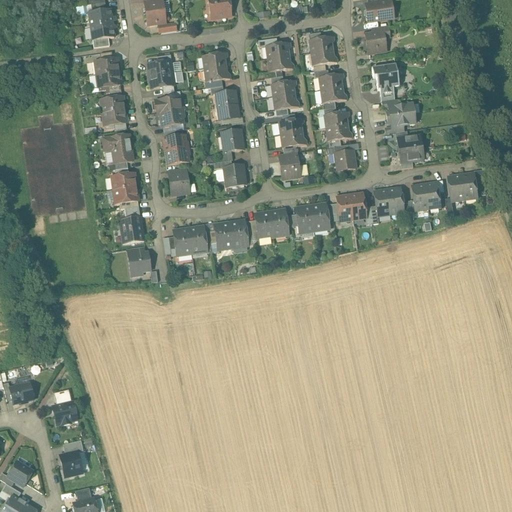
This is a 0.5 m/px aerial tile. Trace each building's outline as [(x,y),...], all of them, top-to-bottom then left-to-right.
[(161,0),(158,0),(156,0),(157,6),(145,8),(147,26),(165,23),(165,22),(166,20),(166,16),(164,15),(161,0)] [(224,0),(221,0),(208,2),(211,21),(231,18),(230,13),(232,11),(231,7),(229,5),(228,0),(224,0)] [(367,6),(365,6),(367,25),(390,21),(389,13),(392,13),(390,3),(385,3),(367,6)] [(105,4),(91,6),(92,13),(106,11),(105,4)] [(92,13),(89,14),(90,28),(112,25),(110,11),(106,11),(92,13)] [(112,25),(90,28),(92,42),(108,40),(114,39),(112,25)] [(175,25),(158,28),(159,34),(176,32),(175,25)] [(388,28),(376,30),(377,36),(383,35),(384,41),(390,40),(388,28)] [(377,36),(365,37),(368,55),(386,53),(384,41),(383,35),(377,36)] [(309,42),(310,55),(332,52),(331,46),(333,42),(333,38),(321,40),(309,42)] [(108,40),(92,42),(93,50),(109,47),(108,40)] [(276,40),(258,43),(259,49),(265,48),(277,46),(276,40)] [(277,46),(265,48),(267,61),(288,58),(287,52),(290,49),(289,45),(277,46)] [(332,52),(310,55),(312,68),(325,66),(337,64),(336,60),(332,58),(332,52)] [(111,53),(99,55),(101,62),(112,60),(111,53)] [(226,54),(202,58),(204,71),(225,68),(224,62),(227,59),(226,54)] [(288,58),(267,61),(269,74),(281,72),(293,71),(293,67),(289,64),(288,58)] [(101,62),(94,63),(94,64),(96,64),(98,76),(119,73),(118,73),(117,68),(118,67),(117,60),(112,60),(101,62)] [(157,65),(148,66),(149,71),(151,73),(151,78),(174,75),(174,74),(173,67),(169,65),(169,63),(157,65)] [(181,63),(175,64),(176,83),(183,83),(181,63)] [(395,66),(371,69),(373,80),(375,79),(377,92),(379,92),(393,90),(398,89),(397,82),(399,81),(401,79),(401,77),(400,74),(398,73),(396,73),(395,66)] [(225,68),(204,71),(206,84),(230,81),(229,76),(226,74),(225,68)] [(269,74),(264,75),(264,81),(282,78),(281,72),(269,74)] [(98,76),(99,89),(98,89),(98,90),(108,88),(120,87),(121,86),(120,79),(119,79),(118,74),(119,73),(98,76)] [(174,75),(151,78),(151,79),(152,83),(151,85),(152,91),(162,89),(172,88),(172,87),(172,86),(175,82),(174,75)] [(326,78),(318,79),(320,92),(341,89),(340,84),(343,80),(342,76),(326,78)] [(271,86),(272,99),(293,96),(293,90),(295,87),(295,83),(283,84),(271,86)] [(222,88),(210,90),(211,96),(215,96),(215,95),(223,94),(222,88)] [(341,89),(320,92),(322,105),(334,104),(346,102),(346,98),(342,95),(341,89)] [(393,90),(379,92),(381,104),(394,102),(393,90)] [(239,120),(235,93),(223,94),(215,95),(215,96),(217,109),(218,109),(220,122),(239,120)] [(293,96),(272,99),(274,112),(275,112),(287,111),(299,109),(298,105),(294,102),(293,96)] [(110,100),(101,101),(103,115),(124,112),(124,111),(123,106),(122,98),(110,100)] [(168,101),(154,103),(156,116),(160,116),(182,112),(180,99),(168,101)] [(394,102),(381,104),(382,110),(388,110),(400,108),(399,106),(399,102),(394,102)] [(406,105),(399,106),(400,108),(388,110),(389,114),(386,114),(386,120),(413,116),(412,106),(407,107),(406,105)] [(124,112),(103,115),(105,128),(125,125),(126,125),(125,117),(125,118),(124,112)] [(182,112),(160,116),(161,121),(160,121),(161,129),(183,126),(182,120),(184,119),(183,112),(182,112)] [(324,117),(323,117),(325,130),(346,127),(346,122),(348,118),(348,114),(336,116),(324,117)] [(413,116),(386,120),(387,125),(390,125),(391,129),(396,128),(403,127),(414,126),(413,116)] [(302,120),(278,124),(280,137),(301,134),(300,128),(303,124),(302,120)] [(346,127),(325,130),(327,144),(340,142),(352,140),(351,136),(347,133),(346,127)] [(240,132),(222,134),(223,146),(222,146),(223,154),(231,153),(243,151),(240,132)] [(301,134),(280,137),(282,150),(294,148),(306,147),(305,143),(302,140),(301,134)] [(128,137),(102,141),(104,153),(113,152),(115,166),(126,164),(132,163),(128,137)] [(407,139),(396,141),(398,153),(422,149),(420,137),(407,139)] [(184,138),(163,141),(164,149),(165,149),(166,154),(188,151),(187,144),(185,143),(184,138)] [(422,149),(398,153),(400,165),(411,164),(423,162),(422,149)] [(188,151),(166,154),(166,160),(167,167),(188,164),(188,159),(189,157),(188,151)] [(348,153),(335,155),(337,173),(355,171),(352,152),(348,153)] [(223,154),(218,155),(220,164),(230,162),(232,162),(231,153),(223,154)] [(289,161),(279,163),(282,180),(299,178),(297,160),(289,161)] [(220,164),(213,165),(213,171),(224,170),(224,169),(231,168),(230,162),(220,164)] [(231,168),(224,169),(224,170),(226,181),(225,181),(226,189),(246,187),(243,167),(231,168)] [(179,178),(168,179),(171,197),(189,194),(185,171),(178,172),(179,178)] [(474,173),(474,176),(476,185),(489,183),(486,172),(474,173)] [(115,178),(111,179),(113,192),(136,189),(135,189),(134,183),(135,183),(133,175),(128,176),(115,178)] [(474,176),(466,177),(467,178),(462,178),(462,177),(461,178),(465,201),(465,200),(476,198),(477,200),(476,185),(474,176)] [(314,177),(303,179),(305,186),(315,184),(314,177)] [(461,178),(456,179),(456,178),(448,179),(451,200),(452,203),(453,203),(452,202),(464,200),(464,202),(465,201),(461,178)] [(437,185),(429,186),(429,187),(425,188),(425,187),(424,187),(428,211),(428,209),(439,208),(440,209),(438,195),(437,185)] [(424,188),(419,188),(411,189),(413,202),(415,213),(416,213),(415,211),(427,210),(427,211),(428,211),(424,187),(423,187),(424,188)] [(136,189),(113,192),(115,206),(119,206),(137,203),(136,195),(136,196),(135,190),(136,190),(136,189)] [(399,190),(392,192),(387,193),(387,192),(386,192),(390,216),(391,216),(390,215),(402,213),(402,215),(403,214),(399,190)] [(381,193),(374,194),(375,208),(377,218),(378,218),(378,217),(389,215),(389,216),(390,216),(386,192),(386,193),(382,194),(381,193)] [(362,196),(354,197),(354,198),(350,198),(349,198),(352,222),(353,222),(353,220),(364,219),(364,220),(365,220),(364,210),(362,196)] [(344,199),(336,200),(337,205),(338,217),(339,224),(340,223),(340,222),(352,220),(352,222),(349,198),(348,198),(348,199),(344,199)] [(451,200),(445,201),(448,219),(454,218),(452,203),(451,200)] [(137,203),(119,206),(120,212),(124,211),(138,209),(137,203)] [(317,208),(311,209),(311,208),(310,208),(314,233),(314,231),(327,230),(327,231),(328,231),(327,219),(325,207),(325,206),(317,207),(317,208)] [(303,209),(296,210),(298,228),(299,235),(300,235),(300,233),(313,232),(313,233),(314,233),(310,208),(310,209),(304,210),(303,209)] [(375,208),(370,209),(372,226),(379,225),(378,218),(377,218),(375,208)] [(138,209),(124,211),(126,222),(140,220),(138,209)] [(370,209),(364,210),(365,220),(366,227),(372,226),(370,209)] [(284,212),(276,213),(276,214),(270,215),(270,214),(269,214),(273,239),(273,237),(286,236),(286,237),(287,237),(286,230),(284,218),(284,212)] [(269,215),(263,216),(262,215),(255,217),(257,234),(258,241),(259,241),(259,239),(272,238),(272,239),(273,239),(269,214),(269,215)] [(126,222),(119,223),(123,246),(143,243),(140,220),(126,222)] [(236,225),(229,226),(229,225),(232,250),(233,250),(233,248),(246,246),(246,248),(247,248),(245,236),(243,224),(243,223),(236,224),(236,225)] [(228,226),(222,227),(222,226),(214,227),(217,245),(218,252),(219,252),(219,250),(232,248),(232,250),(229,225),(228,225),(228,226)] [(202,229),(194,230),(195,231),(188,232),(188,231),(191,256),(192,256),(192,254),(205,252),(205,254),(206,254),(205,247),(203,235),(202,229)] [(181,233),(181,232),(173,233),(176,251),(177,258),(178,258),(178,256),(190,254),(191,256),(188,231),(187,231),(187,232),(181,233)] [(143,249),(127,251),(128,258),(144,256),(143,249)] [(144,256),(128,258),(130,275),(150,272),(147,255),(144,256)] [(9,391),(8,385),(2,386),(3,390),(6,404),(12,402),(9,391)] [(16,389),(9,391),(12,402),(13,406),(33,401),(29,386),(23,387),(23,386),(15,388),(16,389)] [(53,396),(56,408),(71,404),(68,392),(53,396)] [(56,408),(52,409),(56,427),(61,426),(61,428),(70,426),(70,424),(76,422),(72,404),(71,404),(56,408)] [(80,443),(63,447),(65,457),(77,454),(83,453),(80,443)] [(65,457),(59,458),(64,479),(82,475),(77,454),(65,457)] [(32,474),(16,464),(7,478),(14,483),(24,489),(32,474)] [(10,489),(14,483),(7,478),(1,475),(0,477),(0,482),(5,486),(10,489)] [(10,489),(5,486),(1,493),(10,499),(11,497),(17,501),(20,495),(10,489)] [(89,490),(75,493),(78,505),(91,502),(89,490)] [(35,511),(25,506),(25,505),(19,501),(19,502),(17,501),(11,497),(10,499),(9,501),(7,500),(0,511),(35,511)] [(78,505),(73,506),(74,511),(95,511),(93,501),(91,502),(78,505)]
